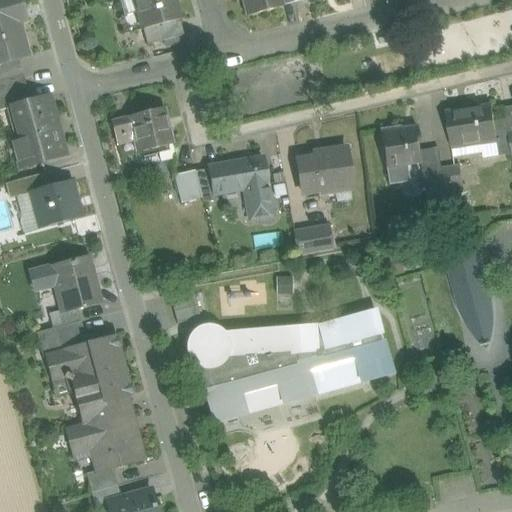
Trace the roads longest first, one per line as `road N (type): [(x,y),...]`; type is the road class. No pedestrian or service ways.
road 1 (residential): [(75,91),(190,511)]
road 2 (residential): [(177,66),(203,136),(511,67)]
road 3 (residential): [(221,54),(450,0)]
